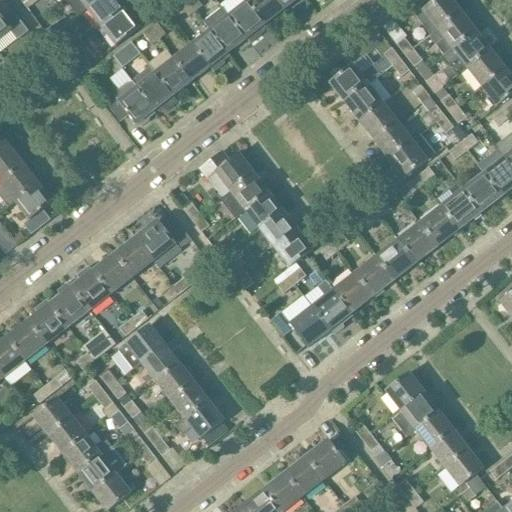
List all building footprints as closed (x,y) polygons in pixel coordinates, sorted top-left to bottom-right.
[(39,1),(38,0),(27,0),(22,4),(27,10),(39,1)] [(101,0),(79,0),(88,11),(101,0)] [(126,11),(116,0),(101,0),(88,11),(102,30),(126,11)] [(197,0),(188,0),(187,1),(196,13),(203,8),(197,0)] [(266,27),(285,12),(275,0),(251,0),(248,3),(266,27)] [(275,0),(285,12),(300,0),(275,0)] [(438,32),(462,14),(451,0),(440,0),(439,1),(437,0),(423,0),(411,10),(432,37),(438,32)] [(187,1),(180,7),(189,18),(196,13),(187,1)] [(259,33),(266,27),(248,3),(229,18),(247,42),(250,45),(261,36),(259,33)] [(0,14),(0,40),(12,31),(20,40),(30,32),(12,10),(3,18),(0,14)] [(126,11),(102,30),(116,48),(140,30),(126,11)] [(438,32),(453,51),(477,33),(462,14),(438,32)] [(229,18),(210,32),(229,56),(247,42),(229,18)] [(45,33),(51,40),(62,31),(57,24),(45,33)] [(157,24),(154,26),(150,29),(159,41),(166,36),(157,24)] [(159,41),(150,29),(143,35),(152,47),(159,41)] [(51,40),(56,46),(67,37),(62,31),(51,40)] [(210,32),(192,46),(211,70),(214,74),(225,65),(222,61),(229,56),(210,32)] [(468,70),(492,52),(477,33),(453,51),(443,59),(448,67),(459,59),(468,70)] [(397,47),(406,58),(414,51),(405,40),(397,47)] [(65,58),(80,77),(91,68),(86,61),(87,55),(80,46),(65,58)] [(192,46),(174,60),(193,84),(211,70),(192,46)] [(385,57),(393,67),(401,61),(393,50),(384,56),(385,57)] [(423,63),(414,51),(406,58),(415,69),(423,63)] [(468,70),(483,89),(506,71),(492,52),(468,70)] [(120,53),(114,57),(123,69),(130,64),(120,53)] [(114,57),(106,64),(115,75),(123,69),(114,57)] [(330,85),(345,105),(369,86),(393,67),(385,57),(361,76),(354,67),(330,85)] [(9,64),(18,76),(24,71),(15,59),(9,64)] [(174,98),(193,84),(174,60),(156,74),(174,98)] [(410,72),(401,61),(393,67),(402,79),(410,72)] [(11,81),(18,76),(9,64),(2,70),(11,81)] [(138,88),(157,112),(162,107),(167,113),(179,104),(174,98),(156,74),(151,68),(133,81),(134,82),(138,88)] [(511,98),(511,78),(506,71),(483,89),(498,109),(511,98)] [(435,78),(427,84),(435,96),(443,89),(435,78)] [(149,123),(149,118),(157,112),(138,88),(134,82),(132,84),(126,85),(117,92),(115,96),(114,97),(115,99),(106,106),(120,123),(129,117),(137,127),(138,126),(142,128),(149,123)] [(384,106),(369,86),(345,105),(361,125),(384,106)] [(423,105),(431,99),(422,88),(414,94),(423,105)] [(442,104),(451,115),(458,109),(450,97),(442,104)] [(399,125),(384,106),(361,125),(375,144),(399,125)] [(438,126),(446,119),(437,107),(429,113),(438,126)] [(467,120),(458,109),(451,115),(459,126),(467,120)] [(510,120),(504,111),(493,120),(499,129),(510,120)] [(454,130),(446,119),(438,126),(446,136),(454,130)] [(414,145),(399,125),(375,144),(391,164),(414,145)] [(461,142),(467,138),(459,127),(453,132),(461,142)] [(0,156),(11,148),(0,134),(0,156)] [(461,145),(467,153),(479,144),(472,136),(461,145)] [(422,138),(414,145),(391,164),(403,180),(436,155),(422,138)] [(467,153),(461,145),(450,154),(456,162),(467,153)] [(26,168),(11,148),(0,156),(0,182),(2,185),(26,168)] [(485,175),(503,199),(511,192),(511,166),(506,159),(500,150),(478,167),(485,175)] [(239,156),(230,163),(223,154),(201,171),(223,199),(231,193),(255,175),(239,156)] [(20,201),(40,186),(26,168),(2,185),(17,204),(20,201)] [(429,169),(418,178),(424,187),(436,178),(429,169)] [(245,212),(246,213),(246,212),(261,201),(269,195),(255,175),(231,193),(223,199),(221,202),(235,220),(245,212)] [(501,201),(503,199),(485,175),(463,192),(482,216),(501,201)] [(413,195),(424,187),(418,178),(407,187),(413,195)] [(20,201),(17,204),(30,222),(26,226),(33,235),(52,220),(45,211),(54,204),(40,186),(20,201)] [(463,192),(442,209),(460,233),(482,216),(463,192)] [(246,213),(261,231),(284,214),(269,195),(261,201),(246,212),(246,213)] [(386,203),(375,212),(381,220),(393,211),(386,203)] [(193,223),(201,217),(192,205),(184,211),(193,223)] [(439,249),(460,233),(442,209),(420,226),(439,249)] [(375,212),(364,220),(370,229),(381,220),(375,212)] [(261,232),(275,250),(298,233),(299,233),(284,214),(261,231),(261,232)] [(201,217),(193,223),(201,234),(210,228),(201,217)] [(174,219),(163,228),(158,222),(137,239),(155,263),(160,269),(182,252),(181,251),(192,242),(174,219)] [(417,266),(439,249),(420,226),(399,242),(417,266)] [(296,266),(314,252),(299,233),(298,233),(275,250),(275,251),(290,270),(296,266)] [(12,241),(17,247),(25,240),(20,234),(12,241)] [(332,245),(338,253),(350,245),(343,236),(332,245)] [(115,255),(134,279),(155,263),(137,239),(115,255)] [(399,242),(377,259),(396,283),(417,266),(399,242)] [(222,243),(214,249),(223,261),(231,254),(222,243)] [(338,253),(332,245),(320,254),(327,262),(338,253)] [(112,296),(134,279),(115,255),(94,272),(112,296)] [(374,299),(396,283),(377,259),(356,275),(374,299)] [(236,262),(228,268),(238,280),(246,273),(236,262)] [(300,270),(289,278),(295,287),(306,278),(300,270)] [(91,313),(112,296),(94,272),(72,289),(91,313)] [(254,284),(246,273),(238,280),(246,291),(254,284)] [(356,275),(334,292),(353,316),(374,299),(356,275)] [(181,296),(193,287),(186,278),(174,288),(181,296)] [(284,295),(295,287),(289,278),(278,287),(284,295)] [(305,299),(313,309),(332,332),(335,336),(344,329),(342,324),(353,316),(334,292),(326,282),(318,288),(318,289),(305,299)] [(51,305),(51,306),(70,329),(91,313),(72,289),(67,285),(58,292),(60,298),(51,305)] [(181,296),(174,288),(163,296),(170,305),(181,296)] [(257,303),(264,298),(261,293),(253,299),(257,303)] [(511,295),(501,304),(511,318),(511,295)] [(29,323),(48,347),(70,329),(51,306),(47,301),(35,310),(39,315),(29,322),(29,323)] [(153,306),(158,313),(164,309),(158,302),(153,306)] [(284,338),(296,330),(310,349),(332,332),(313,309),(292,325),(283,314),(272,322),(284,338)] [(137,330),(149,320),(143,312),(131,322),(137,330)] [(137,330),(131,322),(120,330),(126,338),(137,330)] [(26,363),(48,347),(29,323),(8,339),(26,363)] [(142,364),(166,346),(151,326),(118,351),(133,371),(142,364)] [(0,345),(0,373),(5,380),(26,363),(8,339),(0,345)] [(89,354),(95,363),(106,354),(100,345),(89,354)] [(142,364),(157,383),(180,365),(166,346),(142,364)] [(95,363),(89,354),(77,363),(83,371),(95,363)] [(195,384),(180,365),(157,383),(172,402),(195,384)] [(110,390),(118,384),(109,372),(101,378),(110,390)] [(387,394),(402,413),(425,395),(410,376),(387,394)] [(51,396),(63,387),(57,379),(45,388),(51,396)] [(105,393),(96,382),(88,388),(96,399),(105,393)] [(118,384),(110,390),(118,401),(124,408),(133,402),(126,394),(118,384)] [(210,402),(195,384),(172,402),(187,421),(210,402)] [(51,396),(45,388),(34,397),(41,405),(51,396)] [(114,405),(105,393),(96,399),(106,411),(104,412),(110,420),(112,418),(120,412),(114,405)] [(406,440),(417,432),(440,414),(425,395),(402,413),(391,421),(406,440)] [(34,417),(49,437),(49,436),(72,418),(58,399),(34,417)] [(133,402),(124,408),(134,420),(142,414),(133,402)] [(226,423),(210,402),(187,421),(177,429),(183,436),(193,429),(202,441),(226,423)] [(121,430),(129,424),(120,412),(112,418),(121,430)] [(417,433),(431,451),(455,433),(440,414),(417,432),(417,433)] [(87,437),(72,418),(49,436),(49,437),(64,456),(87,437)] [(363,424),(355,431),(364,443),(372,436),(363,424)] [(155,446),(163,440),(154,429),(146,435),(155,446)] [(469,452),(455,433),(431,451),(431,452),(446,471),(469,452)] [(372,436),(364,443),(379,462),(387,455),(372,436)] [(87,437),(64,456),(79,474),(102,456),(111,449),(112,448),(105,440),(96,448),(87,437)] [(149,449),(141,439),(133,445),(141,456),(149,449)] [(155,446),(163,457),(171,451),(163,440),(155,446)] [(330,440),(308,457),(326,481),(348,464),(330,440)] [(79,474),(94,494),(117,475),(126,468),(111,449),(102,456),(79,474)] [(159,461),(149,449),(141,456),(150,468),(159,461)] [(467,485),(484,472),(469,452),(446,471),(461,490),(462,489),(466,494),(470,490),(467,485)] [(387,455),(379,462),(393,480),(401,474),(387,455)] [(305,498),(326,481),(308,457),(286,474),(305,498)] [(511,457),(503,465),(509,473),(511,471),(511,457)] [(509,473),(503,465),(491,474),(497,483),(509,473)] [(281,511),(286,511),(305,498),(286,474),(265,491),(281,511)] [(117,475),(94,494),(107,511),(110,511),(132,495),(117,475)] [(408,500),(416,493),(407,481),(399,488),(408,500)] [(466,494),(460,498),(466,506),(477,498),(470,490),(466,494)] [(246,511),(281,511),(265,491),(243,507),(246,511)] [(416,493),(408,500),(416,510),(425,504),(416,493)] [(346,506),(349,511),(355,511),(363,506),(356,498),(346,506)] [(505,511),(499,503),(487,511),(505,511)]
